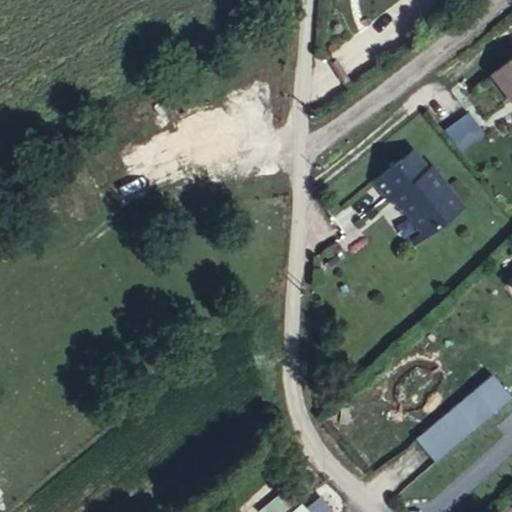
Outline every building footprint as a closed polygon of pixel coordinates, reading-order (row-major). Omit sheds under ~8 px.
[(511,55),(498,66),(511,84),(511,55)] [(453,92),(429,111),(445,131),(469,113),(453,92)] [(418,140),(382,170),(397,189),(398,187),(430,229),(470,197),(440,157),(434,160),(418,140)] [(511,387),(498,370),(419,432),(438,455),(511,396),(511,387)] [(325,511),(338,511),(350,500),(325,476),(307,494),(325,511)] [(307,511),(298,500),(283,511),(307,511)]
